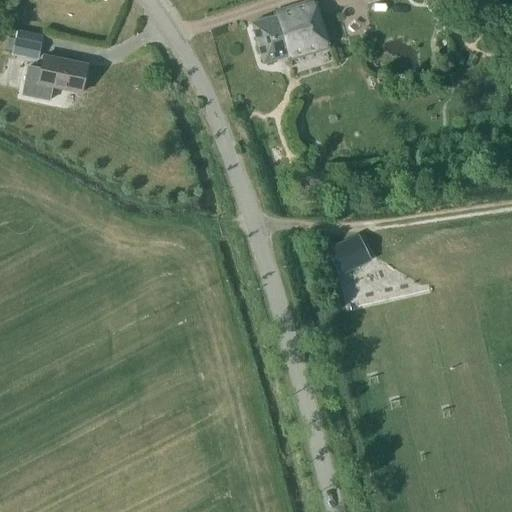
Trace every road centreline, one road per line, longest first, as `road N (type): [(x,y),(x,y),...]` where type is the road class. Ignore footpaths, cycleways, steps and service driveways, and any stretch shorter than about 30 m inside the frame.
road 1 (unclassified): [(332,511),(268,271),(215,122),(149,0)]
road 2 (track): [(249,219),(373,220),(511,203)]
